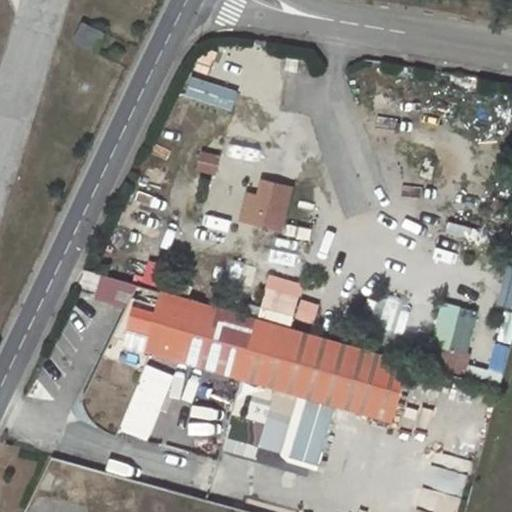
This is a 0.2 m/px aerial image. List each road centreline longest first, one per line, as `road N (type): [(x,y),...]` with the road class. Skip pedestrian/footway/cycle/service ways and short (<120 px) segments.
road 1 (unclassified): [(0,392),(186,0)]
road 2 (unclassified): [(511,57),(351,28),(262,0)]
